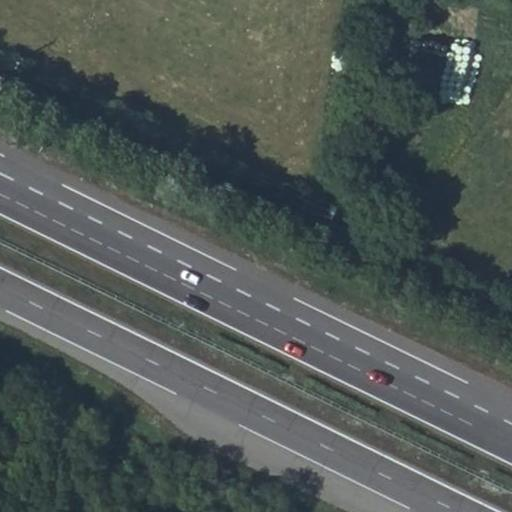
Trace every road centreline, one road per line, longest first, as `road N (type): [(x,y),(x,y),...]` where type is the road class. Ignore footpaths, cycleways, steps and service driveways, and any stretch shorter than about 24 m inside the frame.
road 1 (trunk): [(511,444),(0,194)]
road 2 (trunk): [(0,287),(458,511)]
